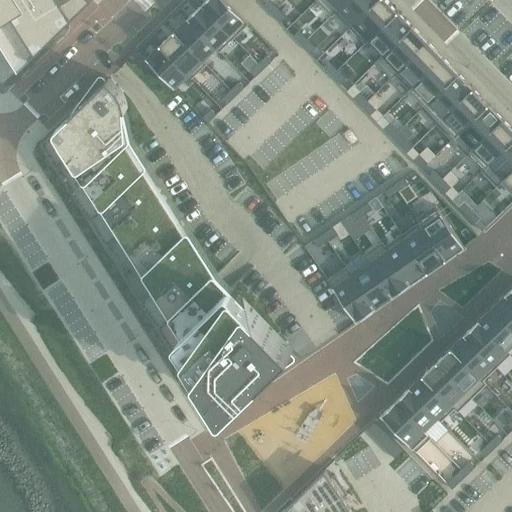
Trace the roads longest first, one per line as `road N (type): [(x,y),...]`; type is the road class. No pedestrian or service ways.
road 1 (residential): [(0,167),(221,511)]
road 2 (residential): [(143,0),(0,134)]
road 3 (residential): [(415,0),(511,98)]
